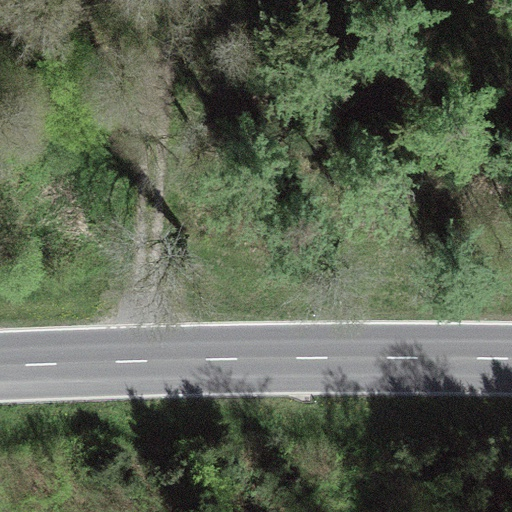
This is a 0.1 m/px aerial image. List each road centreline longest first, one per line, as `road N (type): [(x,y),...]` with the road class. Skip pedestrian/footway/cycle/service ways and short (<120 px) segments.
road 1 (secondary): [(0,368),(511,357)]
road 2 (track): [(140,0),(169,33),(144,194),(155,359)]
